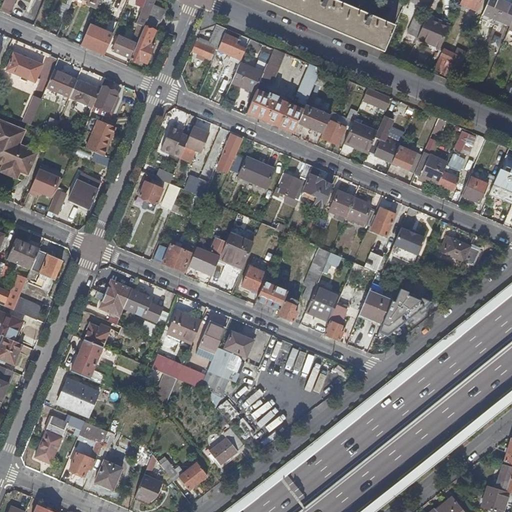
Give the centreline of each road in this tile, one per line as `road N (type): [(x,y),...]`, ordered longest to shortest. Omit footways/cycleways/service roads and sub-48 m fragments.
road 1 (residential): [(158,89),(511,240)]
road 2 (residential): [(214,0),(511,127)]
road 3 (residential): [(92,246),(383,370)]
road 4 (motorway): [(511,317),(269,511)]
road 5 (residential): [(0,469),(92,246)]
road 6 (motorway): [(328,511),(511,365)]
road 7 (residential): [(207,511),(383,370)]
road 8 (residential): [(0,21),(158,89)]
road 9 (residential): [(92,246),(158,89)]
road 10 (residential): [(383,370),(511,267)]
road 11 (residential): [(511,415),(388,511)]
